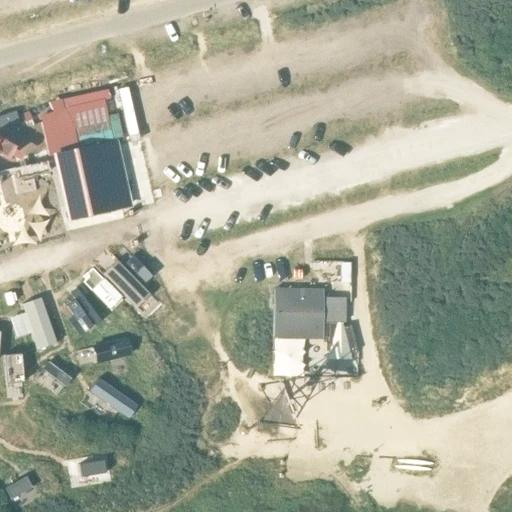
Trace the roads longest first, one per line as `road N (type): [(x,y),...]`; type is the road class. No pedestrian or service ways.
road 1 (track): [(511,123),(149,228),(165,280),(353,221)]
road 2 (track): [(136,164),(449,73),(511,115)]
road 3 (track): [(371,426),(375,331),(353,221),(511,165)]
road 4 (track): [(449,73),(400,36),(127,115)]
